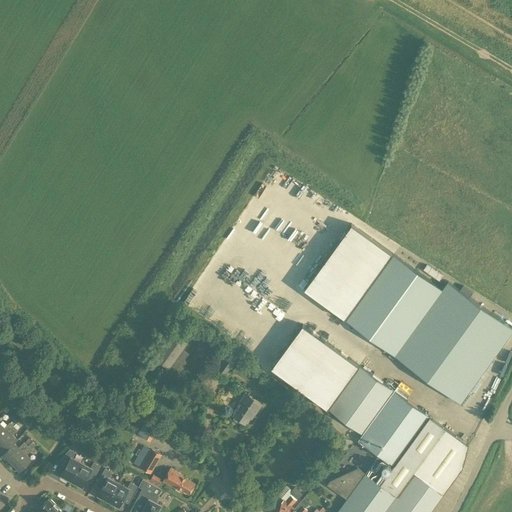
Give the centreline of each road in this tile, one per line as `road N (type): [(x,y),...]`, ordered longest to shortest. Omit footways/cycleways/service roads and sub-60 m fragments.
road 1 (track): [(392,0),(511,69)]
road 2 (residential): [(454,511),(511,393)]
